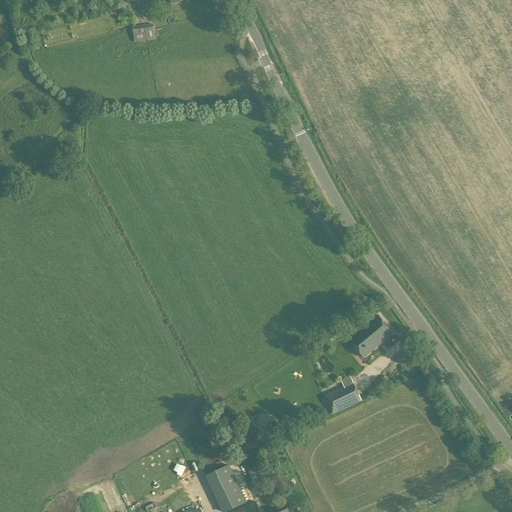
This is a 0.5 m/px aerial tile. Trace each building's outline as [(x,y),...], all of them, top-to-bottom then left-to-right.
[(132,28),(134,43),(155,40),(153,25),(132,28)] [(41,46),(35,27),(29,29),(35,48),(41,46)] [(377,316),(348,340),(364,358),(393,334),(377,316)] [(340,381),(343,387),(323,396),(332,415),(361,402),(350,376),(340,381)] [(259,511),(239,468),(210,482),(223,511),(287,511),(283,511),(259,511)]
